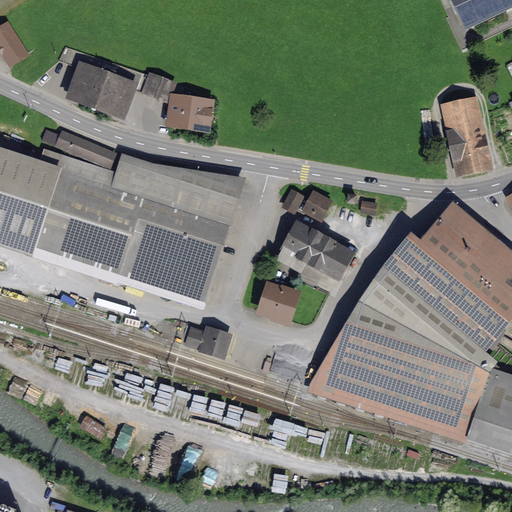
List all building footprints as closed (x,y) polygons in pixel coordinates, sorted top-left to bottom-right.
[(511,0),(452,0),(465,27),(511,5),(511,0)] [(0,30),(0,48),(10,65),(26,55),(7,26),(0,30)] [(134,90),(136,83),(139,74),(66,48),(59,61),(83,70),(74,95),(73,94),(72,96),(74,97),(74,95),(121,113),(120,114),(122,115),(122,113),(131,89),(134,90)] [(172,85),(139,74),(136,83),(141,85),(140,87),(147,90),(146,91),(167,99),(172,85)] [(490,166),(484,138),(480,139),(473,108),(478,107),(476,98),(442,106),(444,112),(448,111),(453,133),(449,134),(457,173),(490,166)] [(175,100),(171,123),(205,128),(208,105),(175,100)] [(54,146),(108,168),(114,154),(63,133),(61,137),(58,136),(54,146)] [(0,234),(204,301),(242,184),(151,169),(123,160),(117,176),(46,153),(41,167),(0,153),(0,234)] [(284,206),(295,212),(302,198),(292,192),(284,206)] [(315,196),(307,211),(319,218),(327,203),(315,196)] [(349,196),(348,203),(355,204),(356,197),(349,196)] [(363,202),(361,213),(374,216),(376,205),(363,202)] [(511,451),(511,376),(504,374),(476,351),(480,346),(484,349),(501,329),(498,327),(511,310),(475,280),(488,264),(476,254),(488,241),(478,233),(481,228),(466,215),(462,220),(453,212),(421,250),(411,240),(386,271),(388,273),(362,304),(318,379),(315,387),(511,451)] [(340,280),(353,256),(344,251),(350,241),(303,215),(283,249),(286,250),(280,261),(299,272),(305,260),(340,280)] [(497,257),(481,275),(496,287),(511,269),(497,257)] [(270,288),(261,316),(286,324),(296,292),(284,288),(283,292),(270,288)] [(189,330),(185,343),(197,347),(215,354),(218,355),(221,356),(222,351),(224,347),(228,336),(204,327),(201,334),(189,330)]
